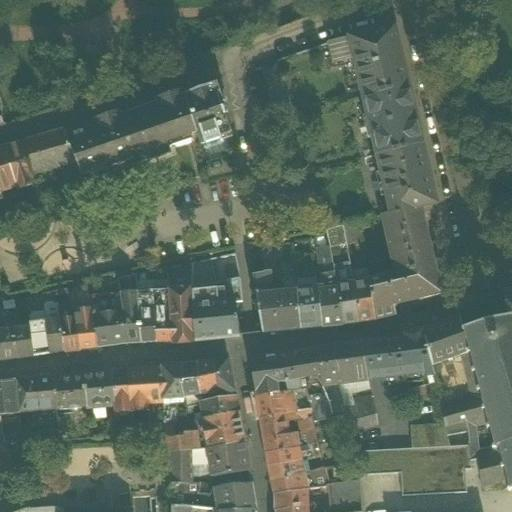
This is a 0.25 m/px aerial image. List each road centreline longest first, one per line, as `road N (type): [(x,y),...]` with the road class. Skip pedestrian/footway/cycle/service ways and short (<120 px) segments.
road 1 (residential): [(412,0),(479,278)]
road 2 (residential): [(409,0),(222,64)]
